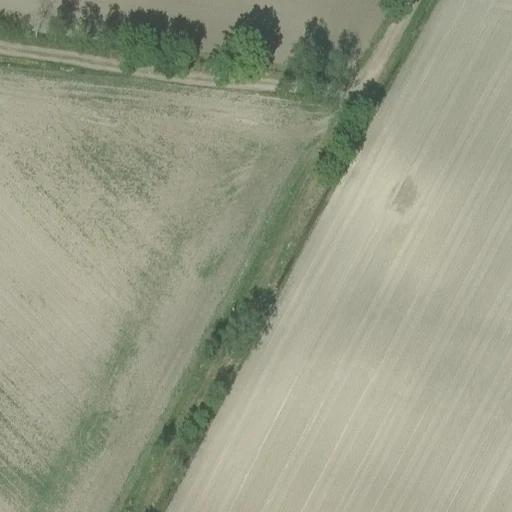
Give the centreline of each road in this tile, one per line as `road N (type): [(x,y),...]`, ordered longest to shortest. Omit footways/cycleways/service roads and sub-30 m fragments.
road 1 (track): [(0,51),(357,99),(410,0)]
road 2 (track): [(357,99),(140,511)]
